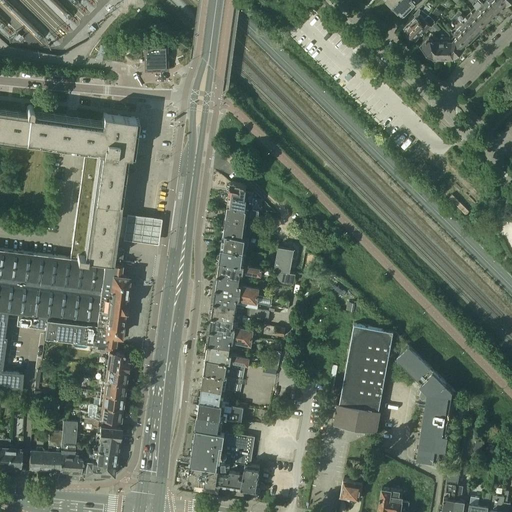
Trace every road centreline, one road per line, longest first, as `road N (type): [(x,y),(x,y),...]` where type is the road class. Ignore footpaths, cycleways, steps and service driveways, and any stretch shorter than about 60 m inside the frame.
road 1 (primary): [(147,511),(198,140)]
road 2 (residential): [(21,498),(35,349),(27,334),(3,324)]
road 3 (residential): [(184,98),(0,79)]
road 4 (residential): [(437,104),(331,0)]
road 5 (tertiary): [(147,511),(21,498)]
